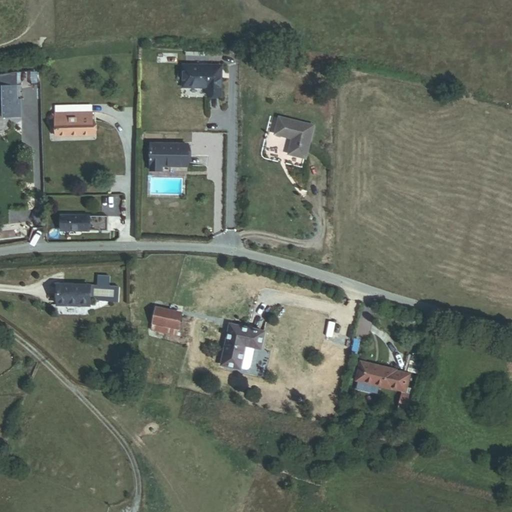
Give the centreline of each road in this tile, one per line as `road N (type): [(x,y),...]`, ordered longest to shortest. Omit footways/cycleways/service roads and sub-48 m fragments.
road 1 (unclassified): [(511,327),(229,252),(0,259)]
road 2 (unknown): [(38,254),(30,89)]
